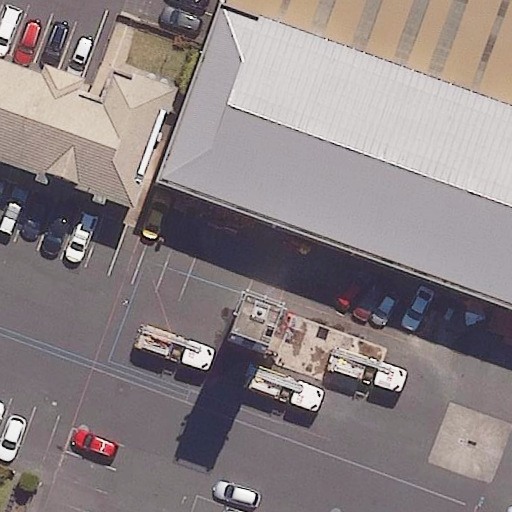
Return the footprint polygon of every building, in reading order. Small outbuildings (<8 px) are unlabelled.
[(511,0),(239,0),(239,3),(511,100),(511,0)] [(511,307),(511,100),(239,3),(173,185),(511,307)] [(106,100),(0,61),(0,160),(138,210),(185,80),(122,58),(106,100)] [(283,314),(240,298),(226,340),(268,355),(283,314)] [(389,352),(295,317),(277,366),(371,400),(389,352)]
